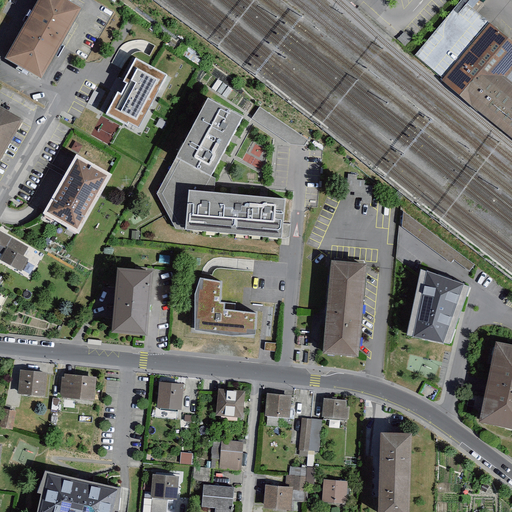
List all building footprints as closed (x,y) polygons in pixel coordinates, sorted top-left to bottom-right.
[(80,9),(62,0),(41,0),(8,61),(41,79),(80,9)] [(511,40),(488,20),(440,78),(511,136),(511,80),(506,76),(511,68),(511,40)] [(428,39),(417,57),(435,69),(443,57),(440,55),(444,49),(428,39)] [(165,74),(135,58),(106,114),(135,130),(151,99),(165,74)] [(179,224),(281,234),(286,199),(204,191),(243,117),(212,100),(163,193),(179,224)] [(0,156),(20,119),(0,108),(0,156)] [(111,172),(76,153),(64,174),(44,209),(80,228),(111,172)] [(358,174),(348,174),(348,191),(355,192),(354,197),(362,198),(362,202),(371,203),(373,186),(363,186),(364,180),(357,179),(358,174)] [(475,264),(404,210),(402,225),(452,262),(454,259),(470,271),(475,264)] [(27,249),(3,235),(0,239),(0,253),(8,258),(5,262),(20,270),(25,261),(21,259),(27,249)] [(365,264),(334,262),(326,351),(357,354),(365,264)] [(150,268),(118,265),(114,329),(145,331),(150,268)] [(421,267),(409,334),(448,342),(466,284),(421,267)] [(221,282),(202,277),(195,294),(196,330),(231,335),(256,333),(256,314),(225,310),(225,303),(220,302),(221,282)] [(278,343),(266,342),(265,350),(277,352),(278,343)] [(482,420),(511,426),(511,347),(498,345),(489,387),(482,420)] [(22,371),(21,392),(44,394),(45,373),(22,371)] [(65,376),(63,395),(92,397),(94,379),(65,376)] [(186,389),(162,386),(160,410),(183,412),(186,389)] [(246,397),(224,395),(222,418),(243,420),(246,397)] [(294,400),(271,397),(269,419),(291,421),(294,400)] [(350,405),(329,403),(327,420),(348,422),(350,405)] [(17,410),(4,408),(0,425),(13,429),(17,410)] [(300,452),(320,454),(323,422),(302,421),(300,452)] [(408,511),(410,435),(382,434),(380,511),(408,511)] [(221,471),(241,474),(245,447),(225,444),(221,471)] [(192,453),(182,452),(181,463),(192,463),(192,453)] [(46,473),(37,511),(111,511),(117,489),(46,473)] [(156,501),(180,502),(181,479),(158,478),(156,501)] [(327,481),(325,499),(345,501),(346,483),(327,481)] [(267,505),(289,507),(290,484),(268,483),(267,505)] [(220,511),(219,511),(234,511),(237,490),(207,488),(205,510),(220,511)]
